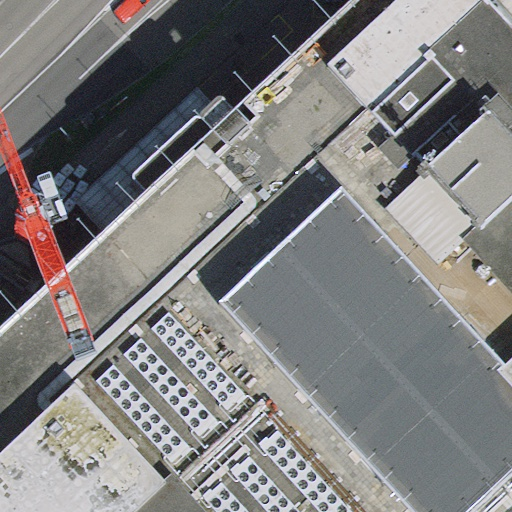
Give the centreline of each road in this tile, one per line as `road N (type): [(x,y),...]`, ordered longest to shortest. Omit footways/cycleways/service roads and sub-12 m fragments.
road 1 (unclassified): [(7,128),(42,119),(132,60),(199,0)]
road 2 (unclassified): [(7,128),(142,0)]
road 3 (unclassified): [(85,0),(0,87)]
